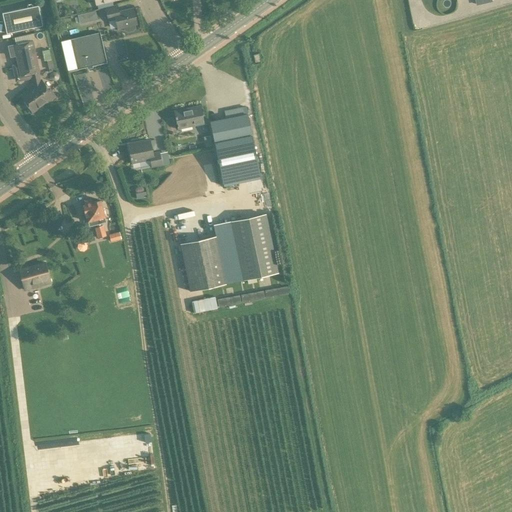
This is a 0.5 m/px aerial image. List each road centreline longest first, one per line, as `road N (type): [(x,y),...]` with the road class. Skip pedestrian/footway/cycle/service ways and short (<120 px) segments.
road 1 (unknown): [(95,119),(130,209),(248,196)]
road 2 (tertiary): [(38,159),(183,57)]
